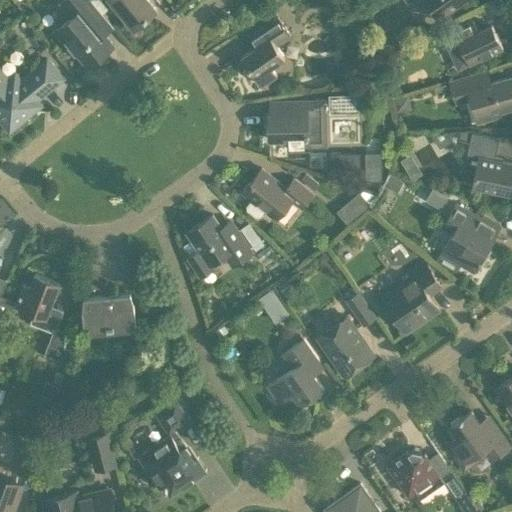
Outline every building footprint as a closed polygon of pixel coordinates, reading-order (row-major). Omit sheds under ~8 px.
[(76,50),(88,64),(112,44),(92,20),(102,12),(91,0),(61,0),(60,1),(72,15),(54,30),(73,53),(76,50)] [(143,16),(144,17),(156,8),(148,0),(111,0),(132,25),(143,16)] [(404,0),(411,9),(413,7),(437,13),(439,16),(462,0),(404,0)] [(284,56),(276,44),(290,35),(278,16),(253,32),(260,42),(241,55),(261,85),(277,74),(270,65),(284,56)] [(443,32),(459,67),(503,47),(491,23),(477,30),(472,19),(443,32)] [(40,104),(36,99),(62,77),(47,58),(20,80),(14,73),(7,79),(0,69),(0,118),(9,129),(40,104)] [(500,113),(499,109),(511,105),(511,83),(510,76),(484,83),(481,72),(450,81),(456,101),(470,97),(476,116),(486,113),(487,117),(500,113)] [(324,102),(324,99),(270,101),(270,113),(268,113),(268,138),(287,138),(287,148),(308,148),(308,144),(325,144),(324,110),(328,110),(329,111),(358,111),(357,92),(328,93),(328,102),(324,102)] [(431,133),(440,148),(450,141),(443,130),(435,130),(431,133)] [(511,194),(511,188),(511,162),(494,159),(499,137),(471,131),(467,153),(478,156),(472,186),(511,194)] [(382,179),(381,151),(365,151),(366,179),(382,179)] [(258,216),(262,216),(266,210),(275,217),(291,198),(301,206),(312,192),(293,177),(286,187),(261,167),(242,191),(253,200),(249,205),(249,209),(258,216)] [(409,170),(413,177),(421,172),(418,168),(414,167),(409,170)] [(382,184),(397,192),(403,180),(388,173),(382,184)] [(443,211),(450,199),(427,186),(420,199),(443,211)] [(371,204),(377,195),(363,190),(361,192),(350,202),(359,212),(369,203),(371,204)] [(442,226),(452,232),(437,258),(456,269),(460,262),(473,270),(492,238),(476,228),(482,217),(456,202),(442,226)] [(213,267),(210,262),(224,253),(232,264),(252,251),(235,226),(225,233),(212,213),(186,230),(199,249),(188,256),(200,275),(213,267)] [(343,250),(344,245),(339,241),(333,244),(333,249),(338,253),(343,250)] [(438,307),(428,292),(440,284),(424,261),(394,282),(397,285),(382,296),(406,330),(438,307)] [(33,311),(29,322),(53,331),(44,353),(65,361),(67,331),(56,327),(63,309),(50,304),(59,281),(35,271),(29,285),(23,282),(14,304),(33,311)] [(287,278),(278,284),(283,293),(292,287),(287,278)] [(288,312),(271,288),(259,297),(275,321),(288,312)] [(84,333),(136,328),(133,303),(130,291),(83,296),(82,309),(84,333)] [(359,291),(346,300),(363,325),(376,316),(359,291)] [(0,294),(0,322),(5,324),(15,300),(0,294)] [(317,336),(344,373),(373,353),(347,315),(317,336)] [(223,324),(215,330),(219,336),(227,330),(223,324)] [(282,351),(292,365),(266,383),(279,401),(292,392),(300,404),(323,387),(309,367),(319,360),(303,337),(282,351)] [(511,375),(496,386),(511,408),(511,375)] [(46,381),(42,390),(55,395),(60,382),(54,380),(53,384),(46,381)] [(175,399),(155,412),(168,432),(137,453),(159,487),(163,484),(170,493),(206,469),(197,455),(194,457),(175,428),(189,419),(175,399)] [(446,444),(461,465),(485,447),(492,457),(510,444),(496,425),(486,431),(471,409),(449,425),(457,436),(446,444)] [(108,432),(86,437),(94,471),(117,465),(108,432)] [(36,443),(18,441),(15,472),(33,474),(36,443)] [(422,498),(445,482),(465,511),(470,511),(478,507),(438,450),(428,457),(425,452),(423,454),(420,449),(412,447),(408,451),(406,449),(387,463),(394,474),(391,476),(399,488),(403,486),(408,493),(415,489),(422,498)] [(11,511),(13,509),(9,508),(16,482),(0,476),(0,511),(11,511)] [(326,505),(330,511),(381,511),(360,481),(326,505)] [(115,511),(109,487),(77,495),(80,511),(115,511)] [(80,511),(77,495),(76,490),(43,498),(46,511),(80,511)]
